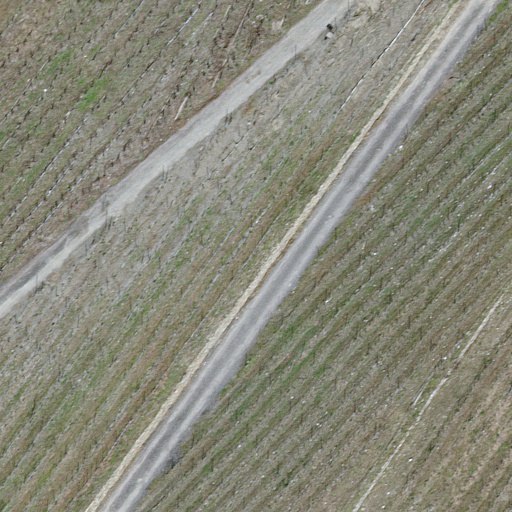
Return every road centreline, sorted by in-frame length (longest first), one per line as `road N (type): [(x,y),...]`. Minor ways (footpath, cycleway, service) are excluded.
road 1 (track): [(120,511),(483,0),(353,0),(0,324)]
road 2 (track): [(511,326),(382,511)]
